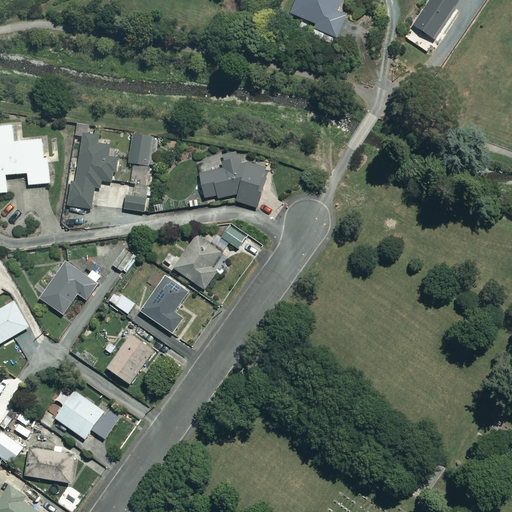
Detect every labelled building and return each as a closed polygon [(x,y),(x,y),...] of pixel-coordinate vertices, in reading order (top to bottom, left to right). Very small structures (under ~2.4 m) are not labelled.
[(340,0),(294,0),(290,11),(315,22),(313,27),(336,37),(346,14),(337,10),(340,0)] [(457,0),(428,0),(412,25),(438,42),(459,11),(453,7),(457,0)] [(18,147),(17,131),(2,133),(2,135),(0,135),(0,196),(10,195),(9,178),(31,176),(32,188),(55,186),(53,162),(47,162),(46,144),(18,147)] [(103,180),(117,182),(120,161),(110,160),(112,148),(99,146),(100,138),(85,136),(78,185),(74,184),(70,208),(94,211),(97,188),(102,189),(103,180)] [(150,185),(153,168),(157,169),(162,140),(134,136),(130,166),(134,167),(132,183),(150,185)] [(269,180),(266,179),(268,170),(249,165),(243,166),(241,160),(238,161),(237,155),(223,158),(226,171),(202,176),(208,200),(220,198),(221,200),(241,196),(239,204),(258,209),(259,204),(262,205),(269,180)] [(150,199),(128,196),(126,212),(148,214),(150,199)] [(248,238),(231,228),(224,240),(240,250),(248,238)] [(224,255),(200,238),(177,271),(207,292),(220,273),(214,269),(224,255)] [(138,251),(131,246),(115,267),(127,275),(140,258),(136,255),(138,251)] [(180,260),(173,255),(164,266),(172,271),(180,260)] [(104,279),(96,273),(100,268),(92,262),(83,275),(68,265),(43,301),(66,317),(80,296),(88,302),(104,279)] [(190,295),(167,279),(143,314),(174,336),(184,321),(176,315),(190,295)] [(138,305),(120,293),(112,303),(130,316),(138,305)] [(0,348),(32,330),(18,304),(0,314),(0,348)] [(143,329),(131,320),(124,328),(136,337),(143,329)] [(156,353),(134,337),(110,371),(132,387),(156,353)] [(108,414),(78,394),(75,399),(68,394),(60,406),(65,410),(52,428),(64,436),(69,429),(88,442),(96,432),(108,440),(122,420),(110,411),(108,414)] [(26,450),(4,434),(0,440),(0,456),(14,466),(26,450)] [(76,459),(33,451),(28,478),(71,485),(76,459)] [(30,498),(13,487),(0,505),(0,511),(37,511),(26,504),(30,498)]
